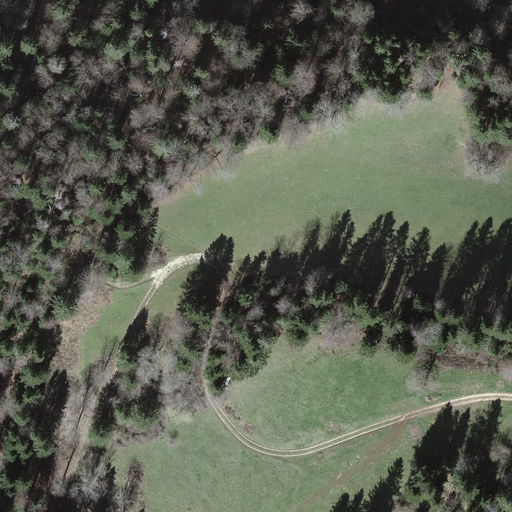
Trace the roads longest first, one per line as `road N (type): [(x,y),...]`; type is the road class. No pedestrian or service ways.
road 1 (track): [(511,400),(469,398),(311,450),(246,443),(218,405),(210,362),(220,274),(210,258),(122,281),(100,279)]
road 2 (track): [(151,275),(67,499)]
